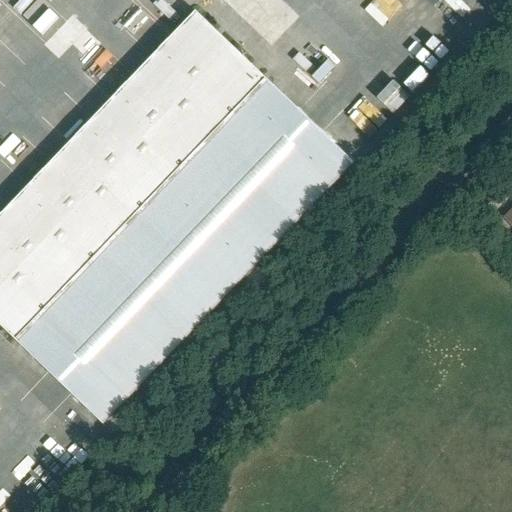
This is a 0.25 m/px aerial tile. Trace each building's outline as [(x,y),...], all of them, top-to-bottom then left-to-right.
[(394,0),(383,0),(372,12),(387,25),(403,7),(394,0)] [(257,79),(189,14),(170,35),(0,212),(0,332),(8,340),(257,79)] [(325,145),(257,79),(8,340),(76,406),(325,145)] [(342,132),(358,146),(371,131),(355,117),(342,132)] [(511,190),(498,204),(511,218),(511,190)] [(0,479),(36,511),(52,493),(10,457),(0,468),(0,479)]
